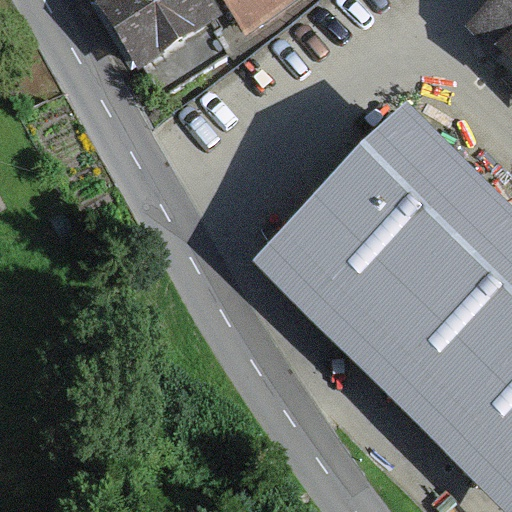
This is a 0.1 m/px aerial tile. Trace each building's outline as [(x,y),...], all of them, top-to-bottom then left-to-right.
[(195,0),(97,0),(140,71),(212,28),(195,0)] [(245,0),(263,27),(304,0),(245,0)] [(511,28),(502,39),(511,47),(511,28)] [(511,511),(511,245),(406,141),(272,275),(511,511)] [(193,347),(151,274),(111,297),(153,370),(193,347)]
